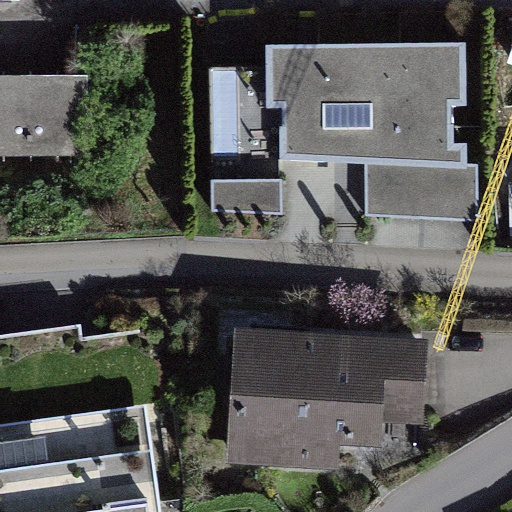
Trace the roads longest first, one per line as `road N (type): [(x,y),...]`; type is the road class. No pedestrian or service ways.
road 1 (residential): [(511,278),(195,267),(0,272)]
road 2 (residential): [(388,0),(183,9)]
